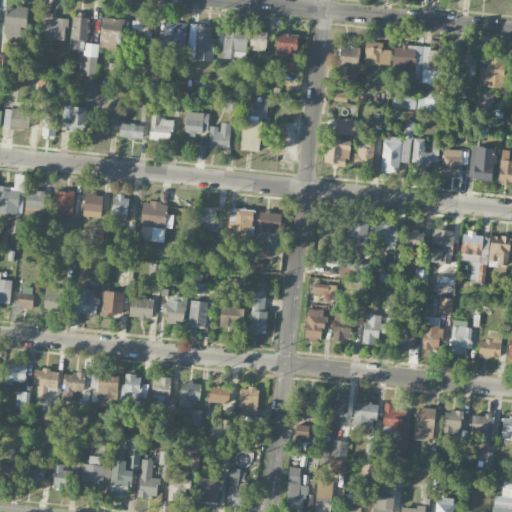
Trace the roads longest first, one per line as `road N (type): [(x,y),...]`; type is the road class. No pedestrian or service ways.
road 1 (residential): [(328,0),(271,511)]
road 2 (residential): [(511,389),(0,335)]
road 3 (residential): [(511,211),(0,158)]
road 4 (residential): [(511,31),(213,0)]
